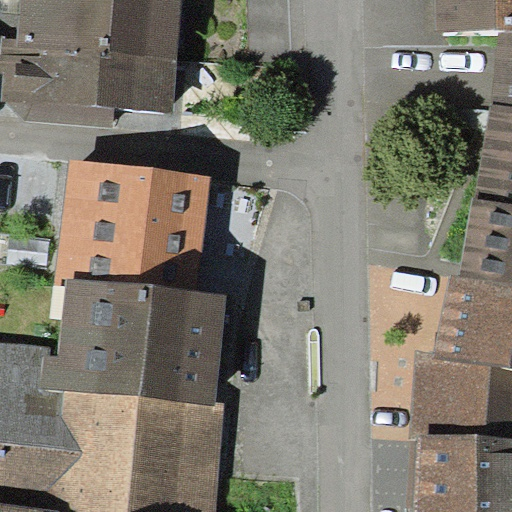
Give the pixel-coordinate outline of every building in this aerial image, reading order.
[(19,0),(17,39),(6,39),(6,36),(2,34),(0,46),(0,72),(4,73),(1,100),(8,101),(22,119),(113,127),(114,106),(173,111),(182,0),(19,0)] [(511,0),(434,0),(434,29),(496,29),(511,29),(511,0)] [(511,29),(496,29),(491,99),(511,102),(511,29)] [(511,102),(491,99),(475,195),(471,195),(459,271),(511,279),(511,102)] [(211,176),(69,160),(55,287),(65,288),(66,278),(199,291),(211,176)] [(416,347),(409,438),(417,438),(416,433),(511,440),(511,279),(459,271),(451,270),(433,351),(416,347)] [(51,354),(43,353),(40,388),(64,390),(215,405),(215,402),(226,294),(199,291),(66,278),(65,288),(58,355),(51,354)] [(61,414),(64,390),(40,388),(43,353),(51,354),(51,347),(0,342),(0,442),(77,451),(61,414)] [(61,414),(77,451),(70,511),(215,511),(224,402),(215,402),(215,405),(64,390),(61,414)] [(511,511),(511,440),(416,433),(417,438),(413,511),(511,511)] [(60,511),(70,511),(77,451),(0,442),(0,502),(61,509),(60,511)] [(60,511),(61,509),(0,502),(0,511),(60,511)]
